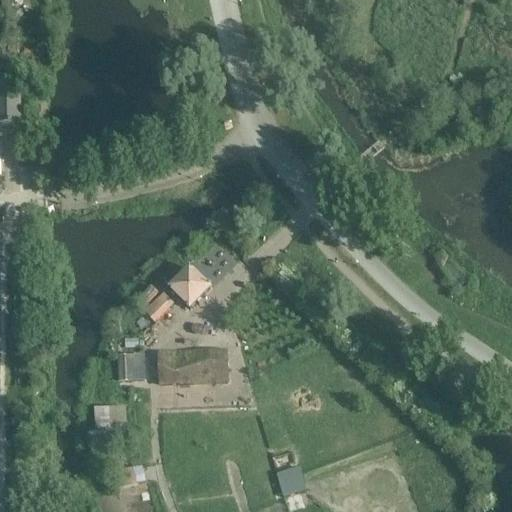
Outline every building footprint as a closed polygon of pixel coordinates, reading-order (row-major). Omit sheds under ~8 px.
[(23,0),(0,0),(13,12),(23,0)] [(0,126),(21,126),(19,86),(0,86),(0,126)] [(213,284),(221,275),(213,267),(204,275),(213,284)] [(190,311),(210,290),(190,271),(170,291),(190,311)] [(156,325),(174,306),(164,297),(146,315),(156,325)] [(228,384),(227,353),(159,355),(160,387),(228,384)] [(133,383),(132,359),(119,359),(120,383),(133,383)] [(98,407),(99,432),(130,431),(130,406),(98,407)] [(288,496),(311,488),(303,466),(280,474),(288,496)]
